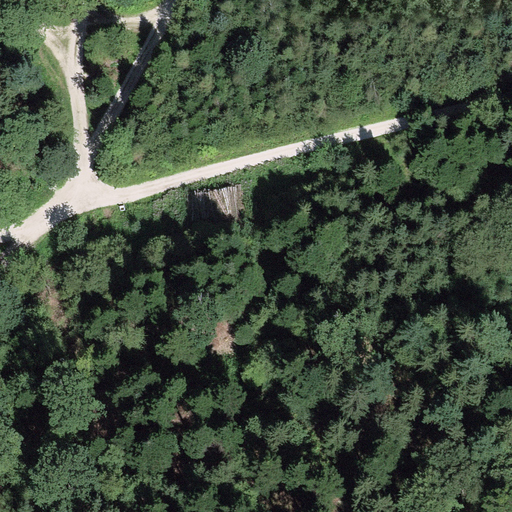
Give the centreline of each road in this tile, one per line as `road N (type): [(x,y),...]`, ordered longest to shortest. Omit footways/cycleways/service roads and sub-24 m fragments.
road 1 (track): [(0,231),(511,97)]
road 2 (track): [(172,0),(47,215),(0,261)]
road 3 (track): [(85,153),(59,43),(0,7)]
